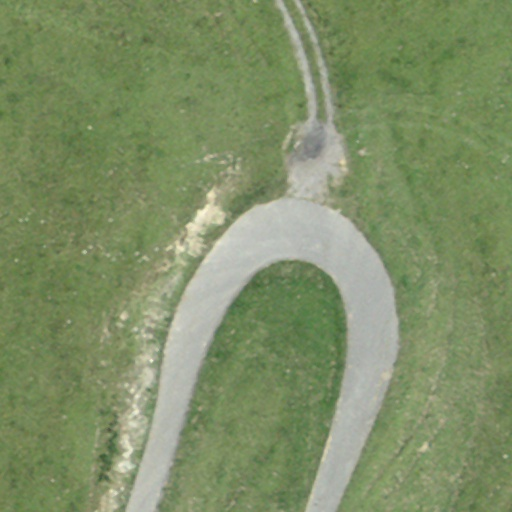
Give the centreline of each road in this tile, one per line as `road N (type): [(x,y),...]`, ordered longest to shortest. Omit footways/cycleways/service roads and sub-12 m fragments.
road 1 (unclassified): [(313,511),(358,359),(363,309),(357,273),(333,242),(301,222),(257,228),(224,248),(193,294),(130,511)]
road 2 (track): [(301,222),(297,16),(287,0)]
